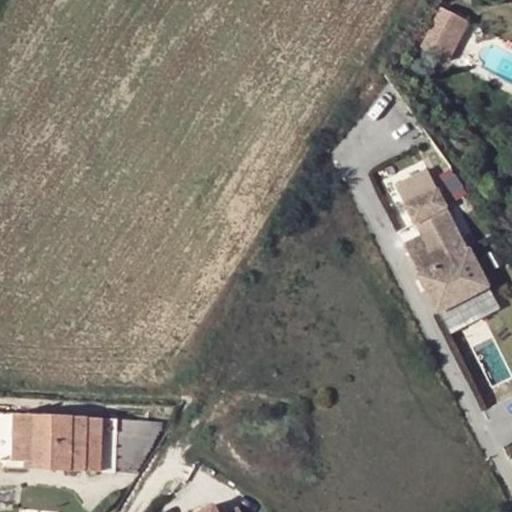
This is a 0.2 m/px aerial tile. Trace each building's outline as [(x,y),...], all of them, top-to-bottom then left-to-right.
[(441,7),(420,46),(450,62),(470,22),(441,7)] [(446,330),(498,307),(435,163),(397,180),(420,232),(405,239),(446,330)] [(118,448),(117,473),(135,473),(134,470),(157,430),(157,423),(0,417),(0,450),(34,452),(33,462),(76,463),(76,472),(99,472),(100,447),(118,448)] [(99,472),(117,473),(118,448),(100,447),(99,472)] [(0,460),(33,462),(34,452),(0,450),(0,460)] [(33,470),(76,472),(76,463),(33,462),(33,470)]
